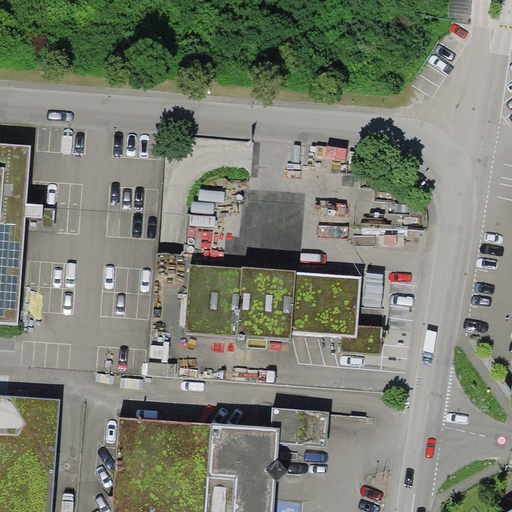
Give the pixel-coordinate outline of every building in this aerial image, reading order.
[(31,146),(0,143),(0,324),(18,325),(26,216),(27,204),(31,146)] [(43,205),(27,204),(26,216),(42,217),(43,205)] [(242,268),(190,264),(185,333),(291,341),(292,332),(342,336),(341,353),(381,356),(383,327),(358,326),(362,276),(296,271),(296,270),(242,266),(242,268)] [(0,395),(0,511),(51,511),(61,399),(0,395)] [(212,424),(120,417),(112,511),(274,511),(276,482),(288,472),(278,459),(279,443),(327,446),(330,412),(273,408),(272,427),(212,422),(212,424)]
